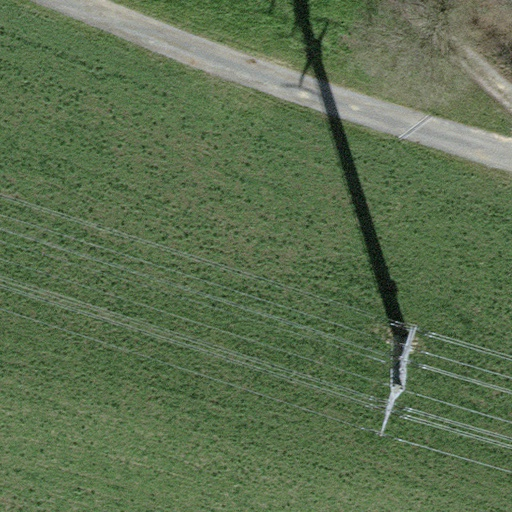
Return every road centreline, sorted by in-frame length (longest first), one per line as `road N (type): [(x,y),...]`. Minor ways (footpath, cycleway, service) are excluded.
road 1 (track): [(511,150),(77,0)]
road 2 (track): [(511,101),(416,0)]
